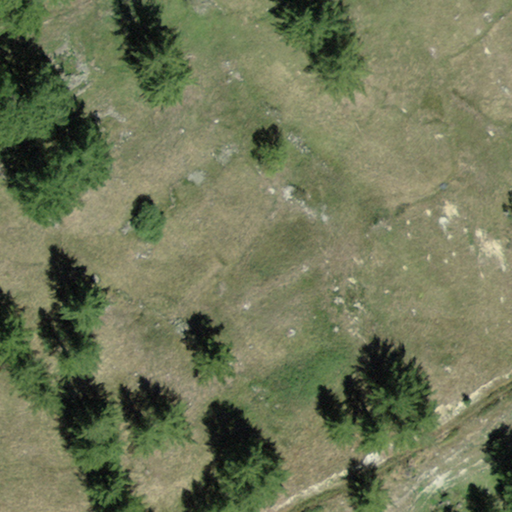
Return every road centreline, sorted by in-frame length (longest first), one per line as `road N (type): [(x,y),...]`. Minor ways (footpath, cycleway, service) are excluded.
road 1 (track): [(400,0),(359,100),(317,159),(295,243),(197,430),(142,511)]
road 2 (track): [(301,511),(511,388)]
